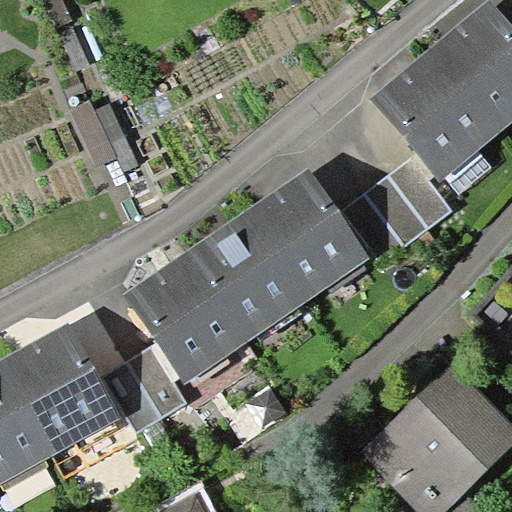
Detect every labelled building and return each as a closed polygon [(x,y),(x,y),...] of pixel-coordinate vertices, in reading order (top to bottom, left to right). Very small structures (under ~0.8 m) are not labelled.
[(511,24),(494,5),(380,107),(447,182),(511,123),(511,24)] [(317,183),(131,308),(190,396),(376,271),(317,183)] [(71,334),(0,373),(0,488),(120,421),(71,334)] [(511,421),(468,375),(374,465),(418,511),(487,511),(485,510),(511,484),(511,421)] [(210,511),(206,503),(187,511),(210,511)]
